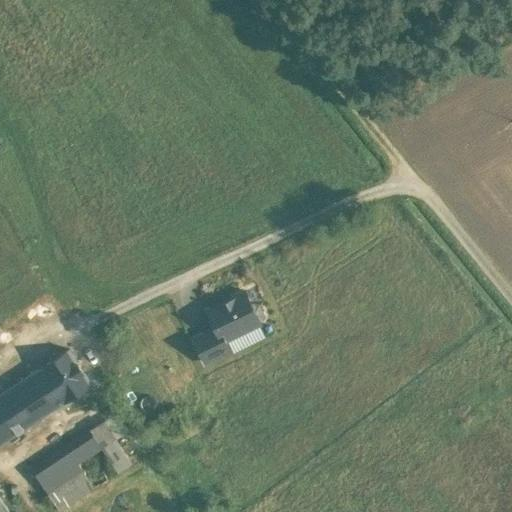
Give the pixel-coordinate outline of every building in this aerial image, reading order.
[(245,290),(207,308),(216,326),(223,340),(226,339),(261,321),(260,320),(264,314),(259,303),(252,303),(245,290)] [(216,326),(193,338),(205,361),(230,349),(226,339),(223,340),(216,326)] [(69,348),(41,366),(30,374),(53,408),(64,401),(92,383),(69,348)] [(30,374),(0,393),(0,442),(53,408),(30,374)] [(116,412),(104,420),(115,437),(127,430),(116,412)] [(104,420),(90,429),(102,446),(115,437),(104,420)] [(90,429),(66,445),(77,462),(78,462),(93,452),(102,446),(90,429)] [(66,445),(32,467),(47,491),(48,490),(81,468),(78,462),(77,462),(66,445)] [(93,452),(78,462),(81,468),(91,487),(107,479),(93,452)] [(81,468),(48,490),(60,509),(92,488),(91,487),(81,468)] [(9,511),(0,497),(0,511),(9,511)]
